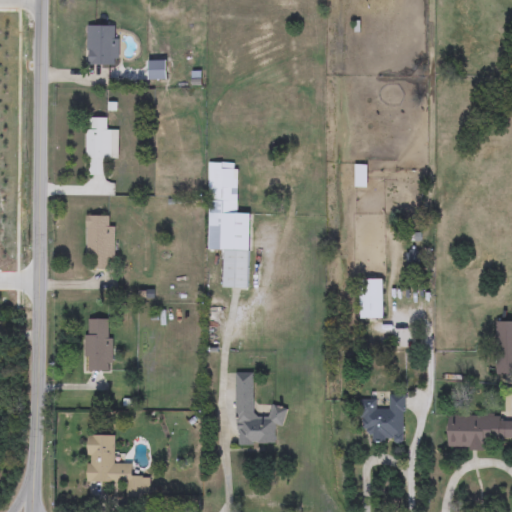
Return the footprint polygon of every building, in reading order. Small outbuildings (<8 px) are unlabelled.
[(87,65),(87,25),(119,25),(119,65),(87,65)] [(86,175),(86,117),(109,117),(109,128),(118,128),(118,158),(108,158),(108,175),(86,175)] [(222,288),(223,251),(207,250),(209,163),(238,163),(237,213),(251,214),(250,288),(222,288)] [(354,187),(354,165),(368,165),(368,187),(354,187)] [(109,259),(109,269),(95,269),(95,259),(86,259),(86,216),(112,216),(112,225),(115,225),(115,259),(109,259)] [(406,264),(406,250),(418,250),(418,264),(406,264)] [(359,319),(359,279),(384,279),(384,319),(359,319)] [(85,371),(85,319),(109,319),(109,339),(116,339),(116,361),(110,361),(110,371),(85,371)] [(496,322),(511,322),(511,369),(511,374),(496,374),(496,322)] [(236,445),(235,373),(254,373),(254,416),(270,416),(270,406),(285,406),(285,426),(277,426),(277,445),(236,445)] [(405,395),(403,444),(371,444),(371,432),(360,432),(361,399),(383,399),(383,395),(405,395)] [(502,414),(502,421),(511,421),(511,439),(487,439),(487,450),(447,450),(448,413),(502,414)] [(86,483),(87,435),(116,435),(115,464),(132,464),(131,476),(150,476),(149,498),(127,498),(127,484),(86,483)]
